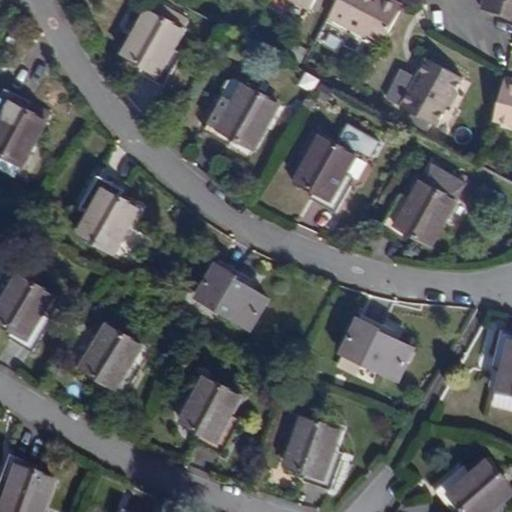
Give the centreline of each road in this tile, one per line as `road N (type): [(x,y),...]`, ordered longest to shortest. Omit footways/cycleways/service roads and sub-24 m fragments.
road 1 (residential): [(511,290),(485,297),(357,275),(244,219),(109,119),(30,0)]
road 2 (residential): [(261,511),(0,380)]
